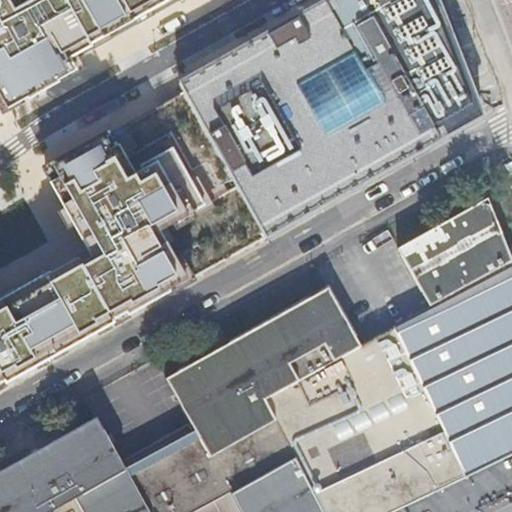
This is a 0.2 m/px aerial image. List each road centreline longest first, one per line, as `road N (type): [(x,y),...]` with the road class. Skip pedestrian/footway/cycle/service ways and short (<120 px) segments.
road 1 (residential): [(0,407),(511,122)]
road 2 (residential): [(0,159),(50,121),(271,0)]
